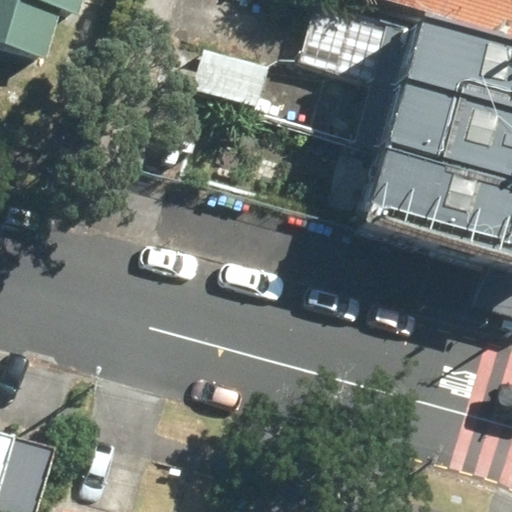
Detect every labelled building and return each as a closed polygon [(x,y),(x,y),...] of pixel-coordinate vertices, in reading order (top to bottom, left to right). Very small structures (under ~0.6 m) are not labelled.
[(0,0),(0,48),(45,62),(58,15),(77,20),(82,0),(0,0)] [(511,0),(368,0),(511,40),(511,0)] [(377,93),(511,129),(511,63),(394,32),(377,93)] [(265,72),(203,56),(194,94),(256,110),(265,72)] [(359,157),(511,198),(511,129),(377,93),(359,157)] [(511,198),(359,157),(340,227),(511,275),(511,198)] [(0,476),(10,442),(0,439),(0,476)] [(31,511),(47,453),(10,442),(0,476),(0,511),(31,511)]
